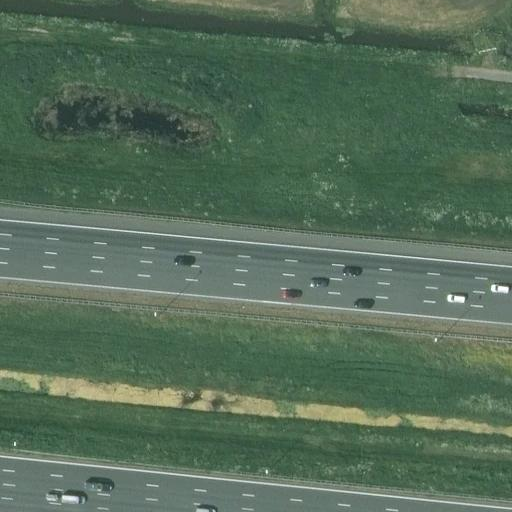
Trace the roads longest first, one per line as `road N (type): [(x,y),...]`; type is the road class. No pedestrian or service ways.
road 1 (motorway): [(511,299),(0,252)]
road 2 (motorway): [(0,485),(265,511)]
